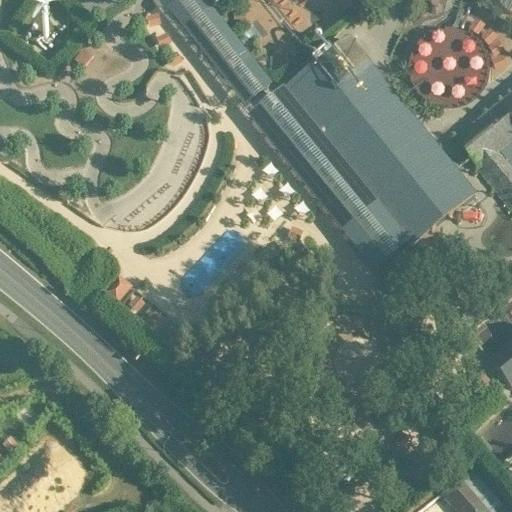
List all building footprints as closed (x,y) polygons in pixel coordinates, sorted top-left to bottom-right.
[(273,88),(203,0),(183,0),(168,12),(244,110),(273,88)] [(317,0),(258,0),(260,32),(319,29),(317,0)] [(474,197),(350,38),(328,55),(318,63),(284,91),(411,248),(474,197)] [(411,248),(284,91),(248,120),(374,277),(411,248)] [(511,95),(498,107),(511,124),(511,95)] [(511,124),(498,107),(454,142),(477,170),(498,154),(511,142),(511,124)] [(511,172),(498,154),(477,170),(511,213),(511,172)] [(475,275),(448,242),(428,259),(455,292),(475,275)] [(511,340),(487,362),(511,391),(511,340)] [(486,511),(460,482),(441,497),(454,511),(486,511)]
